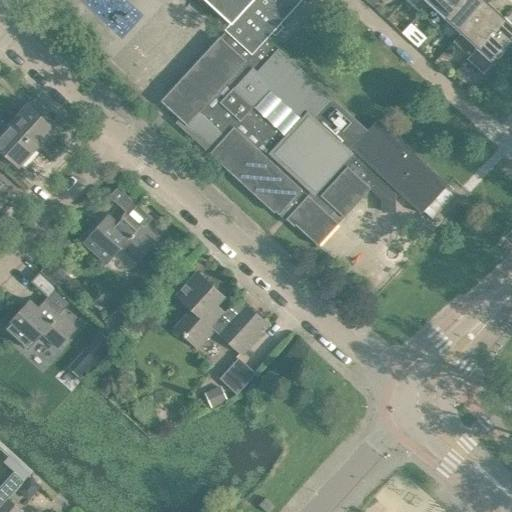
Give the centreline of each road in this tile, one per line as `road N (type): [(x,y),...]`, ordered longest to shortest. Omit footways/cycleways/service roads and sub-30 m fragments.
road 1 (residential): [(423,400),(369,368),(120,134)]
road 2 (residential): [(511,144),(354,0)]
road 3 (residential): [(8,261),(120,134)]
road 4 (residential): [(120,134),(0,27)]
road 5 (residential): [(310,511),(423,400)]
road 6 (unclassified): [(423,400),(437,368),(511,283)]
road 7 (unclassified): [(423,400),(431,423),(511,501)]
